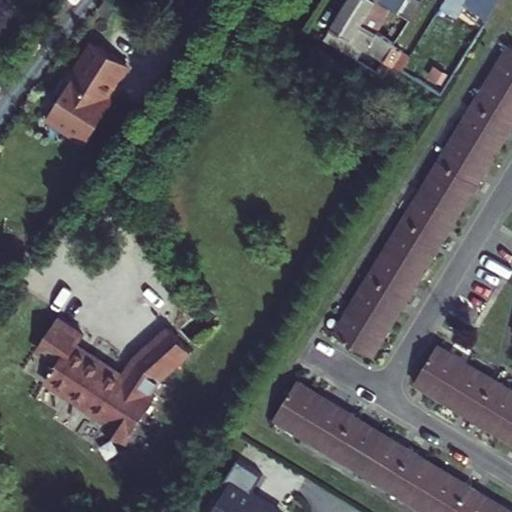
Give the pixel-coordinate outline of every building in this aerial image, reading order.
[(336,0),(322,22),(360,45),(369,31),(352,21),(365,0),(432,0),(430,3),(447,14),(454,0),(455,0),(478,14),(487,0),(336,0)] [(511,42),(506,39),(329,327),(371,352),(380,336),(398,307),(415,279),(433,251),(452,219),(469,191),(489,160),(507,130),(511,121),(511,42)] [(53,97),(44,114),(84,137),(100,109),(97,107),(103,96),(98,93),(119,57),(92,42),(86,52),(81,50),(66,75),(62,72),(49,95),(53,97)] [(43,318),(22,349),(42,363),(29,382),(92,423),(88,429),(110,444),(140,397),(135,395),(146,380),(175,352),(155,329),(119,360),(109,377),(62,346),(70,336),(43,318)] [(511,384),(436,339),(413,377),(429,387),(455,403),(484,420),(511,436),(511,384)] [(289,379),(265,418),(425,511),(511,511),(510,511),(481,494),(449,475),(419,457),(391,440),(362,423),(336,407),(307,390),(289,379)] [(258,472),(232,457),(217,481),(222,485),(206,511),(277,511),(278,511),(246,492),(258,472)]
